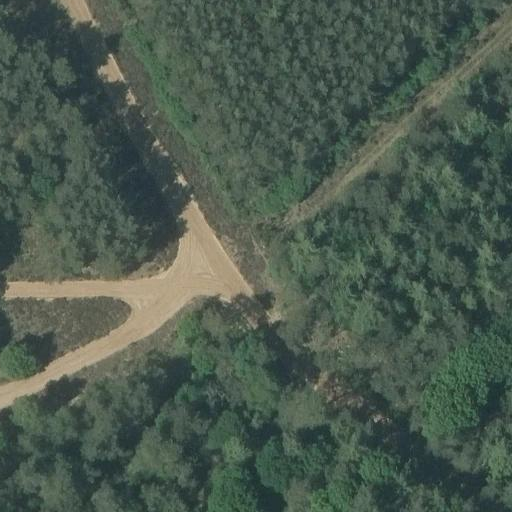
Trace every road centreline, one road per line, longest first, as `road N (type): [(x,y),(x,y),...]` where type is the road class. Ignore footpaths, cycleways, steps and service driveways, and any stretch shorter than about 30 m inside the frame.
road 1 (unknown): [(218,274),(352,176),(511,33)]
road 2 (track): [(65,0),(177,202),(191,239),(179,292)]
road 3 (track): [(179,292),(150,321),(0,398)]
road 4 (track): [(0,289),(179,292)]
